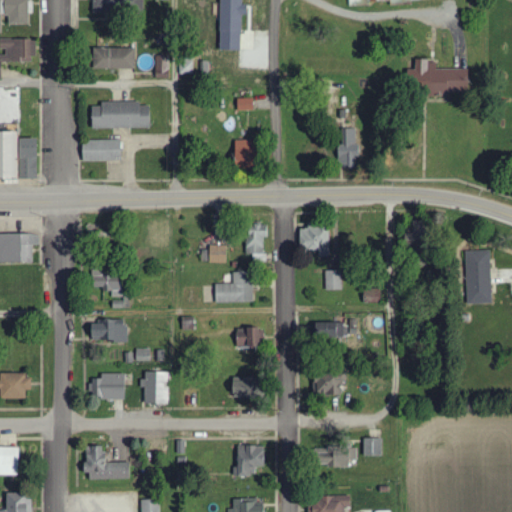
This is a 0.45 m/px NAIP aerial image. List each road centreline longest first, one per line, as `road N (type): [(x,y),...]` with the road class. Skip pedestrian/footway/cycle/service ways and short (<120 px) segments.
road 1 (secondary): [(511,217),(420,195),(0,202)]
road 2 (residential): [(286,511),(275,0)]
road 3 (residential): [(53,511),(52,0)]
road 4 (residential): [(370,418),(0,425)]
